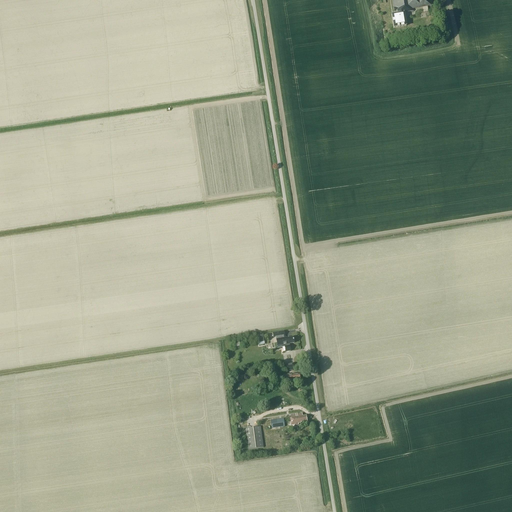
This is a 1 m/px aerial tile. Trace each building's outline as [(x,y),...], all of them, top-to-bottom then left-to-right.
[(432,5),(431,0),(392,0),(395,12),(397,11),(397,14),(391,15),(394,28),(406,26),(404,12),(413,11),(413,9),(432,5)] [(284,332),(284,331),(272,333),(273,338),(275,337),(277,348),(284,347),(285,352),(290,351),(291,350),(291,349),(291,348),(290,347),(289,347),(289,344),(294,343),(293,337),(288,338),(287,337),(285,338),(284,335),(285,334),(284,332)] [(295,370),(293,363),(286,364),(287,371),(295,370)] [(294,375),(294,374),(289,374),(284,375),(285,383),(290,382),(294,381),(294,380),(300,379),(299,374),(294,375)] [(302,417),(302,414),(290,415),(291,426),(298,425),(298,424),(301,423),(301,422),(307,421),(306,416),(302,417)] [(284,427),(283,419),(270,420),(271,429),(284,427)] [(263,448),(260,427),(245,429),(248,450),(263,448)]
